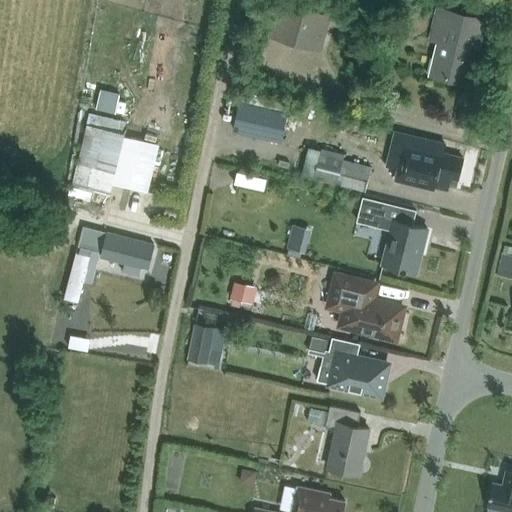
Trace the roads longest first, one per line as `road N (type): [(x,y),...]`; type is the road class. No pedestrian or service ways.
road 1 (unclassified): [(133,511),(232,0)]
road 2 (residential): [(452,372),(511,106)]
road 3 (residential): [(423,511),(452,372)]
